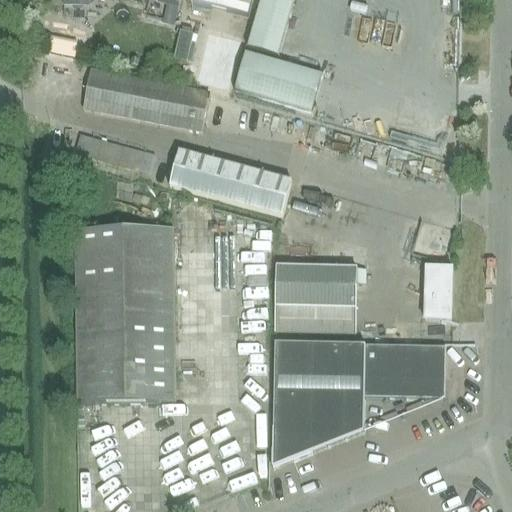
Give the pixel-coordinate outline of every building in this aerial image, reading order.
[(64,0),(64,5),(85,6),(85,0),(163,0),(169,1),(168,6),(179,9),(181,0),(64,0)] [(191,0),(190,6),(249,21),(253,0),(191,0)] [(284,0),(282,8),(295,13),(299,0),(284,0)] [(193,36),(181,34),(175,62),(187,64),(193,36)] [(246,84),(321,105),(333,60),(259,39),(246,84)] [(199,136),(207,97),(89,73),(81,112),(199,136)] [(145,155),(81,137),(75,157),(139,175),(145,155)] [(399,138),(393,157),(409,162),(415,143),(399,138)] [(296,185),(219,163),(181,152),(171,190),(285,223),(296,185)] [(78,408),(175,407),(174,233),(76,234),(78,408)] [(277,308),(358,309),(358,288),(358,271),(278,269),(277,308)] [(367,271),(358,271),(358,288),(366,288),(367,271)] [(452,325),(453,273),(427,272),(426,325),(452,325)] [(358,309),(277,308),(277,338),(357,340),(358,309)] [(276,348),(273,472),(365,435),(365,401),(445,403),(446,351),(276,348)] [(113,430),(96,439),(101,449),(118,440),(113,430)] [(100,485),(119,468),(112,461),(93,478),(100,485)] [(108,509),(127,490),(119,482),(100,501),(108,509)]
